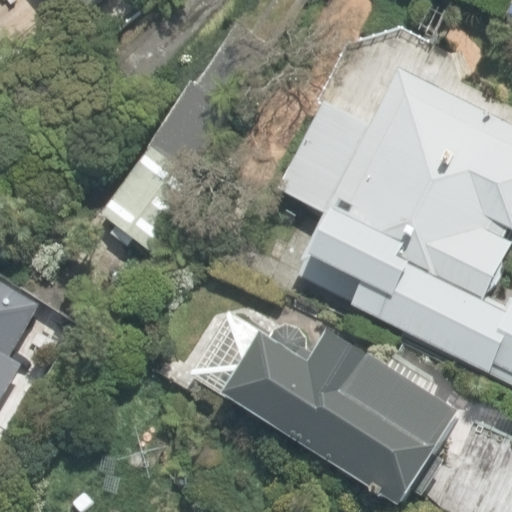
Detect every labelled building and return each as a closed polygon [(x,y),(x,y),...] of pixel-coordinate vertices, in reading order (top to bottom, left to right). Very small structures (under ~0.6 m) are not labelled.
[(62,0),(77,18),(98,0),(62,0)] [(105,217),(158,256),(174,233),(184,241),(213,205),(201,196),(206,190),(190,177),(237,114),(234,111),(277,53),(241,27),(197,87),(196,86),(151,147),(155,150),(105,217)] [(511,257),(511,125),(402,75),(381,120),(333,106),(285,189),(331,213),(302,273),(511,380),(511,299),(498,293),(511,257)] [(0,381),(44,308),(0,281),(0,381)] [(213,304),(166,378),(373,511),(399,511),(459,420),(293,314),(274,343),(213,304)]
